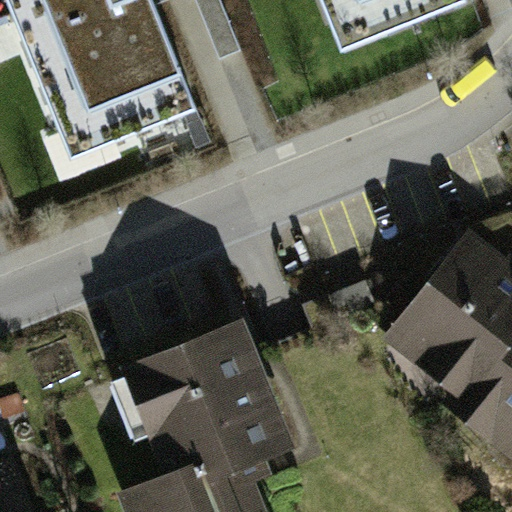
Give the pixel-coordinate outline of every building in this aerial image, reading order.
[(4,0),(70,160),(188,113),(141,0),(4,0)] [(197,0),(218,52),(239,43),(221,0),(197,0)] [(320,0),(341,53),(465,4),(463,0),(320,0)] [(511,285),(469,254),(396,355),(511,438),(511,285)] [(252,329),(136,376),(178,482),(295,436),(252,329)] [(264,511),(245,460),(134,502),(137,511),(264,511)] [(20,511),(5,468),(0,470),(0,511),(20,511)]
